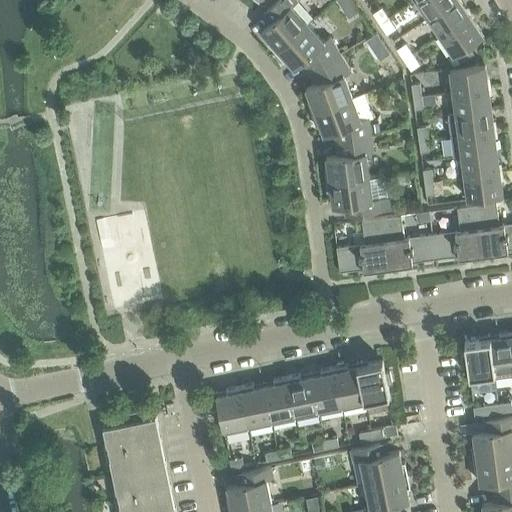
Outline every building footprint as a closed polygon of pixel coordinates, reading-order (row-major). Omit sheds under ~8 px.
[(266,40),(275,50),(307,21),(291,3),(295,0),(274,0),(265,9),(273,18),(261,29),(268,38),(266,40)] [(417,0),(428,16),(450,0),(417,0)] [(450,0),(428,16),(440,34),(469,14),(460,0),(450,0)] [(374,11),(380,21),(390,15),(383,5),(374,11)] [(306,55),(314,67),(339,51),(329,35),(335,31),(318,13),(308,22),(307,21),(275,50),(283,60),(286,58),(294,66),(306,55)] [(482,32),(469,14),(440,34),(452,52),(482,32)] [(397,26),(390,15),(380,21),(388,32),(397,26)] [(398,47),(404,57),(414,51),(407,41),(398,47)] [(306,98),(311,111),(352,95),(343,73),(350,69),(339,51),(314,67),(322,80),(306,86),(310,97),(306,98)] [(421,62),(414,51),(404,57),(412,68),(421,62)] [(449,67),(452,90),(488,85),(485,62),(449,67)] [(412,82),(413,95),(422,94),(420,81),(412,82)] [(452,90),(455,111),(491,106),(488,85),(452,90)] [(435,92),(422,94),(413,95),(415,108),(433,105),(436,102),(435,92)] [(339,126),(341,140),(371,133),(369,116),(361,117),(352,95),(311,111),(316,123),(319,122),(323,133),(339,126)] [(493,128),(491,106),(455,111),(448,112),(451,133),(493,128)] [(381,130),(380,121),(371,122),(372,131),(381,130)] [(417,125),(419,138),(428,136),(426,124),(417,125)] [(496,149),(493,128),(451,133),(454,155),(461,154),(496,149)] [(324,167),(325,180),(369,175),(366,151),(373,150),(371,133),(341,140),(343,153),(326,155),(327,167),(324,167)] [(430,149),(428,136),(419,138),(421,151),(430,149)] [(461,154),(464,175),(499,170),(496,149),(461,154)] [(423,168),(425,180),(434,179),(432,167),(423,168)] [(502,193),(499,170),(464,175),(467,198),(502,193)] [(372,198),(369,175),(325,180),(327,193),(331,193),(332,204),(349,202),(351,213),(394,208),(393,195),(372,198)] [(436,192),(434,179),(425,180),(427,193),(436,192)] [(495,200),(476,203),(483,252),(507,249),(507,247),(511,246),(511,220),(499,223),(495,200)] [(459,228),(432,232),(435,257),(458,254),(458,256),(483,252),(476,203),(456,205),(459,228)] [(420,223),(432,222),(431,207),(418,209),(420,223)] [(400,213),(381,216),(388,265),(412,262),(412,260),(435,257),(432,232),(403,235),(400,213)] [(363,269),(388,265),(381,216),(361,218),(364,241),(336,245),(339,270),(363,267),(363,269)] [(103,249),(104,272),(136,271),(135,248),(103,249)] [(140,307),(138,296),(122,299),(118,274),(103,277),(110,312),(140,307)] [(499,335),(489,336),(494,376),(511,373),(511,330),(511,329),(498,331),(499,335)] [(469,379),(494,376),(489,336),(464,340),(466,352),(461,353),(462,365),(467,364),(469,379)] [(382,358),(357,363),(366,403),(390,397),(387,383),(392,382),(389,370),(385,371),(382,358)] [(347,362),(333,365),(342,407),(366,403),(357,363),(348,366),(347,362)] [(320,372),(311,374),(319,412),(342,407),(333,365),(320,368),(320,372)] [(300,372),(286,375),(295,417),(319,412),(311,374),(301,376),(300,372)] [(273,381),(264,383),(272,422),(295,417),(286,375),(273,378),(273,381)] [(253,382),(239,384),(248,427),(272,422),(264,383),(254,385),(253,382)] [(224,432),(248,427),(239,384),(226,387),(226,391),(215,393),(224,432)] [(214,400),(206,401),(208,409),(216,407),(214,400)] [(510,400),(497,402),(499,411),(511,409),(510,400)] [(474,414),(499,411),(497,402),(473,405),(474,414)] [(175,511),(155,414),(144,416),(142,408),(103,416),(105,424),(102,425),(106,443),(111,441),(114,455),(109,456),(116,489),(121,488),(124,502),(119,503),(120,511),(175,511)] [(470,443),(472,457),(511,451),(511,414),(488,418),(489,429),(472,431),(474,443),(470,443)] [(383,426),(371,428),(373,436),(385,433),(383,426)] [(360,439),(373,436),(371,428),(358,431),(360,439)] [(336,436),(324,438),(326,446),(338,443),(336,436)] [(313,449),(326,446),(324,438),(311,441),(313,449)] [(360,458),(364,482),(407,473),(404,460),(401,460),(399,449),(382,452),(380,442),(350,448),(353,460),(360,458)] [(289,445),(277,448),(279,456),(291,453),(289,445)] [(266,459),(279,456),(277,448),(264,450),(266,459)] [(496,479),(498,490),(511,487),(511,451),(472,457),(474,470),(477,469),(479,481),(496,479)] [(332,464),(330,453),(314,456),(316,468),(332,464)] [(230,466),(243,464),(241,455),(229,458),(230,466)] [(225,497),(228,510),(271,501),(266,478),(273,476),(270,464),(241,471),(243,481),(226,485),(229,496),(225,497)] [(362,507),(363,511),(394,511),(392,501),(409,498),(406,486),(410,486),(407,473),(364,482),(369,505),(362,507)] [(511,511),(511,487),(498,490),(499,500),(482,502),(483,511),(511,511)] [(308,494),(310,511),(323,511),(321,493),(308,494)] [(272,511),(271,501),(228,510),(228,511),(272,511)]
